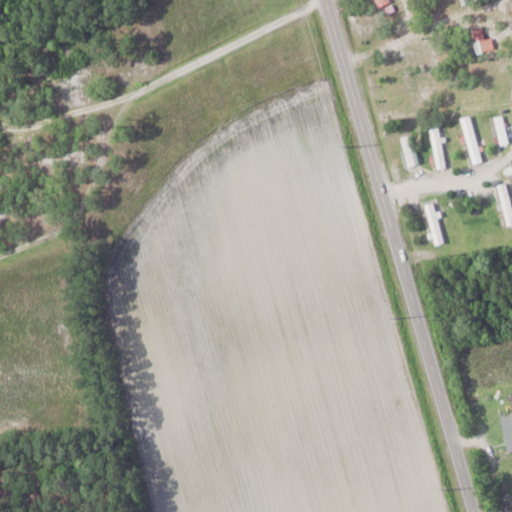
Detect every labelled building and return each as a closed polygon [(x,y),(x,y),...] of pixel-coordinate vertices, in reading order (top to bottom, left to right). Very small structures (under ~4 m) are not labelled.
[(480,162),(472,114),(462,116),(470,164),(480,162)] [(500,146),(509,144),(502,115),(492,117),(500,146)] [(428,128),(439,169),(449,167),(438,125),(428,128)] [(402,135),(405,166),(415,165),(412,134),(402,135)] [(511,224),(511,206),(510,182),(499,183),(503,225),(511,224)] [(444,242),(435,200),(422,203),(431,245),(444,242)]
